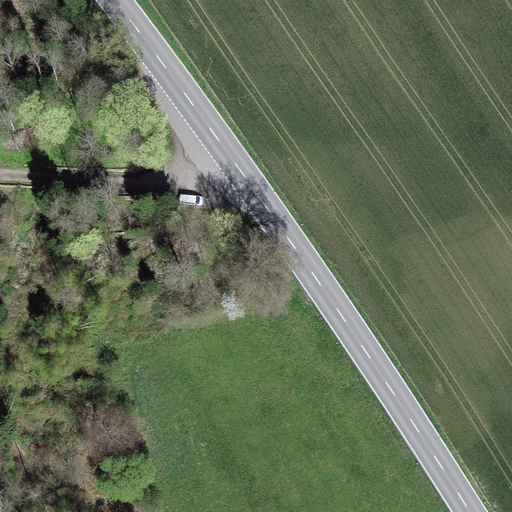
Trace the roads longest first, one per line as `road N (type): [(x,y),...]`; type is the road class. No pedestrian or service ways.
road 1 (secondary): [(470,511),(304,259),(115,0)]
road 2 (track): [(253,188),(0,173)]
